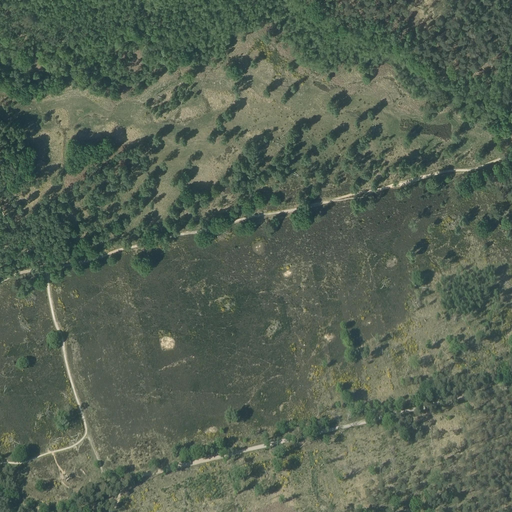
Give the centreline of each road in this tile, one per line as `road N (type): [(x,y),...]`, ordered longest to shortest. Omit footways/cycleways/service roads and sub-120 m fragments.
road 1 (track): [(0,282),(511,158)]
road 2 (track): [(511,388),(72,493),(52,452)]
road 3 (unknown): [(511,385),(71,491),(85,511)]
road 4 (track): [(45,269),(86,432)]
